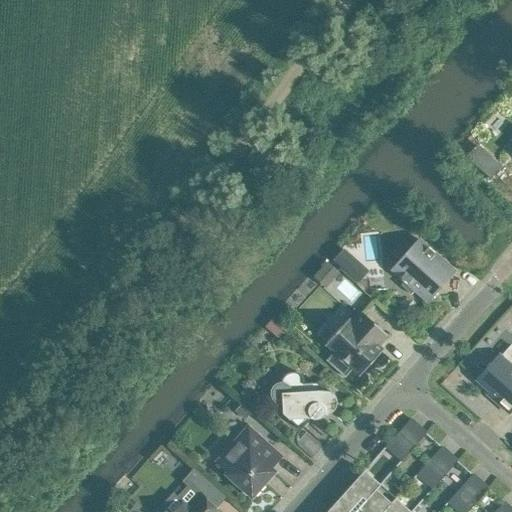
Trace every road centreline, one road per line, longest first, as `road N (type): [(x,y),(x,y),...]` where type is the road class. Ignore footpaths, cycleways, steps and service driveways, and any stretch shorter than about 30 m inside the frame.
road 1 (unclassified): [(0,471),(113,345),(358,0)]
road 2 (residential): [(402,393),(511,263)]
road 3 (residential): [(296,511),(402,393)]
road 4 (residential): [(511,488),(402,393)]
